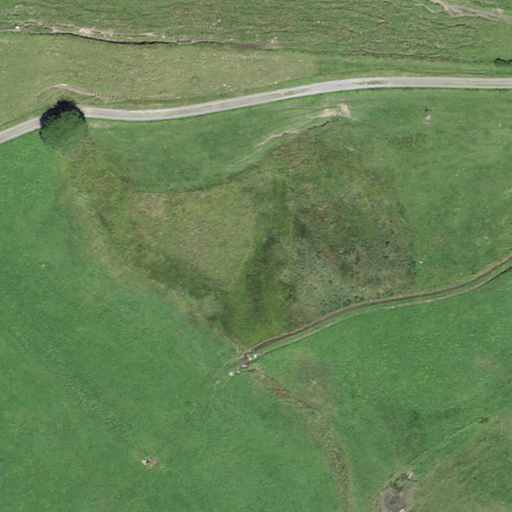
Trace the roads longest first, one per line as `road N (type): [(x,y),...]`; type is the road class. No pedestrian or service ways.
road 1 (track): [(511,83),(366,83),(181,112),(97,111),(50,118),(0,142)]
road 2 (track): [(144,481),(238,359),(340,315),(460,288),(511,261)]
